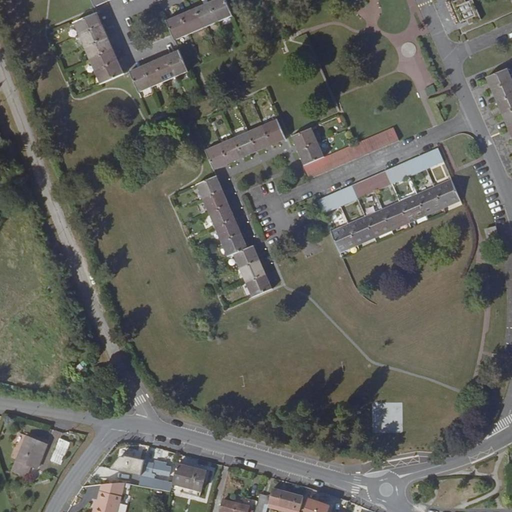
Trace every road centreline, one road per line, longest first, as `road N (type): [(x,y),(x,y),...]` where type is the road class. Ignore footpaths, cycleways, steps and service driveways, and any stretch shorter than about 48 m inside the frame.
road 1 (residential): [(146,427),(145,410),(84,300),(0,83)]
road 2 (unclassified): [(146,427),(386,490)]
road 3 (residential): [(476,119),(269,203)]
road 4 (unclassified): [(386,490),(511,430)]
road 5 (residential): [(147,0),(109,19),(126,59),(164,45)]
